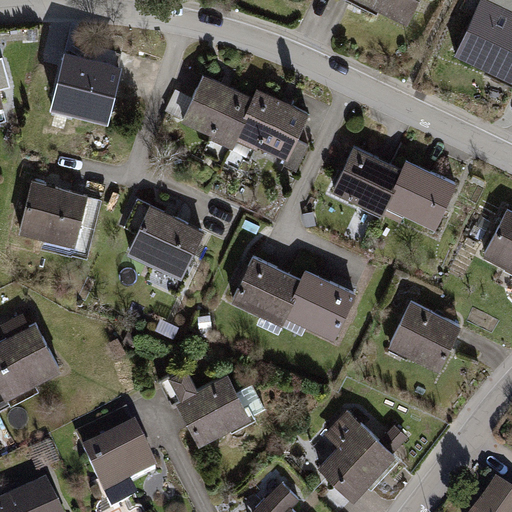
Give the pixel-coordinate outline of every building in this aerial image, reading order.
[(410,30),(423,0),(358,0),(356,5),(410,30)] [(511,0),(483,0),(453,63),(511,90),(511,0)] [(120,72),(65,59),(53,115),(106,127),(120,72)] [(236,146),(256,104),(205,80),(182,129),(232,153),(236,146)] [(256,104),(236,146),(288,169),(311,119),(259,95),(256,104)] [(387,214),(405,175),(354,151),(332,197),(383,221),(387,214)] [(405,175),(387,214),(437,236),(458,189),(408,167),(405,175)] [(88,202),(32,188),(19,239),(75,254),(88,202)] [(207,237),(151,211),(129,260),(183,286),(207,237)] [(511,215),(508,213),(483,261),(511,275),(511,215)] [(287,322),(305,283),(254,260),(232,307),(283,331),(287,322)] [(305,283),(287,322),(336,344),(357,296),(308,275),(305,283)] [(463,330),(412,305),(388,353),(439,378),(463,330)] [(30,329),(24,317),(1,330),(8,343),(0,347),(0,392),(8,407),(64,377),(36,326),(30,329)] [(254,423),(229,378),(201,393),(188,369),(167,381),(180,404),(174,407),(199,454),(254,423)] [(381,445),(347,412),(323,437),(339,453),(321,471),(355,504),(395,463),(389,457),(405,442),(395,432),(381,445)] [(157,478),(135,430),(82,455),(105,503),(157,478)] [(61,511),(49,485),(0,508),(0,511),(61,511)] [(511,511),(511,493),(511,496),(497,486),(477,511),(511,511)] [(290,511),(298,505),(281,488),(256,511),(290,511)]
